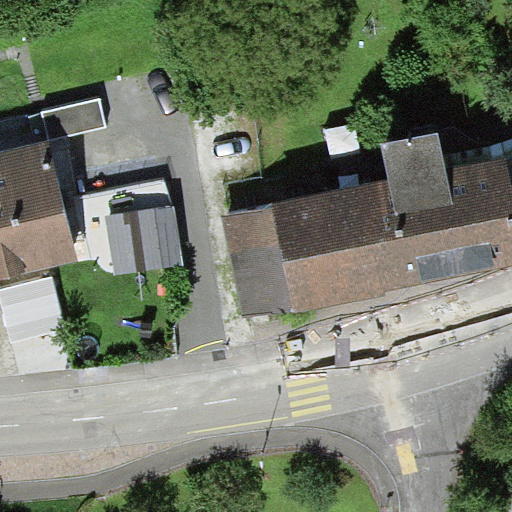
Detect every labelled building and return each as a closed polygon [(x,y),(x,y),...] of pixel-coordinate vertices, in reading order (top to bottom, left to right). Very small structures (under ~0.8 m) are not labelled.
[(44,104),(48,121),(51,133),(107,119),(100,91),(44,104)] [(274,190),(221,201),(244,306),(293,295),(293,297),(400,274),(399,268),(503,246),(511,243),(511,140),(509,141),(506,126),(448,139),(440,98),(381,111),(391,155),(272,181),(274,190)] [(0,132),(0,265),(80,246),(51,133),(48,121),(0,132)] [(155,199),(106,206),(115,268),(164,261),(155,199)] [(52,269),(0,282),(0,289),(13,336),(66,322),(52,269)]
